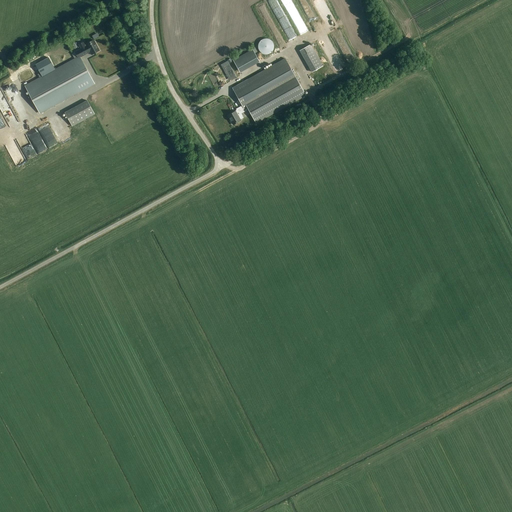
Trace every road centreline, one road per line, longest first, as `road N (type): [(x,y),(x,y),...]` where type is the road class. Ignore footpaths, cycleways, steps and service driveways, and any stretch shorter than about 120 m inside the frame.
road 1 (unclassified): [(0,287),(215,169),(215,155),(169,86),(151,0)]
road 2 (track): [(312,94),(319,119),(310,130),(237,169),(216,164)]
